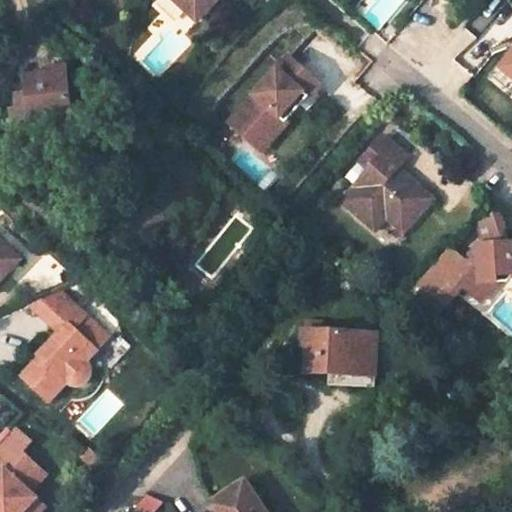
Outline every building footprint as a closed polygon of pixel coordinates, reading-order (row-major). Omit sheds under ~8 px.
[(198,0),(208,9),(216,0),(174,0),(187,12),(198,0)] [(198,0),(187,12),(196,21),(208,9),(198,0)] [(511,46),(511,47),(491,71),(511,88),(511,46)] [(288,55),(229,121),(248,138),(259,127),(273,139),(288,122),(286,121),(280,116),(302,91),(308,96),(310,98),(322,84),(288,55)] [(66,69),(52,71),(52,77),(28,79),(29,95),(17,97),(19,110),(13,110),(15,125),(32,123),(51,122),(52,139),(52,141),(91,137),(87,101),(69,103),(66,69)] [(286,121),(308,96),(302,91),(280,116),(286,121)] [(34,138),(52,139),(51,122),(32,123),(34,138)] [(32,123),(15,125),(34,138),(32,123)] [(248,138),(263,151),(273,139),(259,127),(248,138)] [(339,203),(361,220),(372,207),(385,218),(402,233),(431,198),(401,173),(396,179),(390,174),(395,168),(405,156),(379,135),(357,162),(366,170),(339,203)] [(401,173),(395,168),(390,174),(396,179),(401,173)] [(372,207),(361,220),(374,232),(385,218),(372,207)] [(0,238),(0,284),(25,262),(0,238)] [(449,246),(419,281),(438,296),(446,286),(455,294),(463,284),(472,292),(481,281),(498,280),(497,273),(511,270),(511,244),(511,240),(477,243),(480,259),(468,262),(449,246)] [(481,281),(472,292),(482,300),(498,280),(481,281)] [(89,316),(61,290),(32,303),(61,331),(59,333),(59,339),(54,345),(51,341),(39,354),(40,356),(23,375),(50,400),(68,381),(71,384),(77,385),(84,384),(87,382),(90,378),(92,373),(92,368),(88,360),(97,350),(75,330),(89,316)] [(312,350),(312,356),(311,374),(379,377),(381,335),(307,332),(306,349),(312,350)] [(232,382),(214,401),(234,420),(252,401),(232,382)] [(0,443),(0,511),(23,511),(36,498),(30,492),(46,474),(22,451),(31,441),(15,427),(0,443)] [(225,511),(266,511),(246,481),(221,498),(229,510),(225,511)] [(40,511),(46,506),(36,498),(23,511),(40,511)] [(221,498),(215,502),(220,511),(225,511),(229,510),(221,498)]
